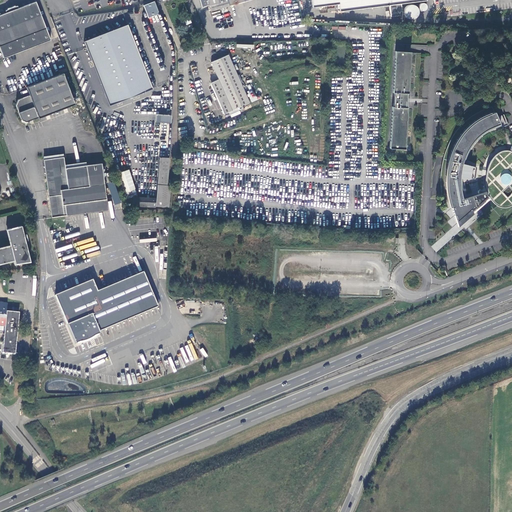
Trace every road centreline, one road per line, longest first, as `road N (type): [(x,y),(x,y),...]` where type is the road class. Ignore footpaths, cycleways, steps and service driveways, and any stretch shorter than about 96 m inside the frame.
road 1 (trunk): [(511,293),(0,506)]
road 2 (trunk): [(25,511),(511,316)]
road 3 (secondary): [(345,511),(373,444),(402,403),(511,351)]
